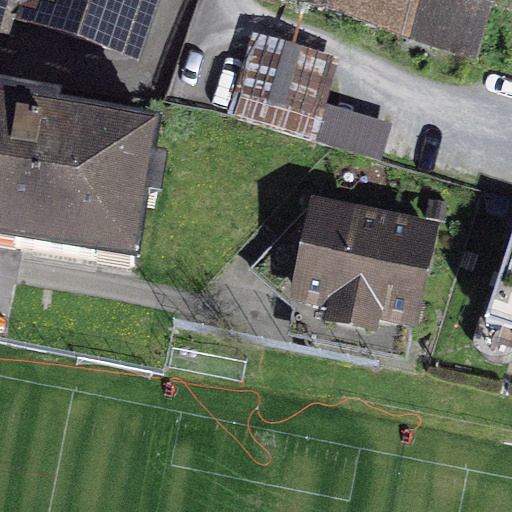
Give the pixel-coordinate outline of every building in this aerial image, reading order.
[(17,26),(138,67),(160,0),(0,0),(0,49),(4,51),(17,26)] [(263,0),(479,60),(496,0),(263,0)] [(340,60),(255,36),(228,121),(380,164),(391,126),(327,109),(340,60)] [(0,241),(142,264),(161,124),(57,107),(58,96),(0,85),(0,241)] [(379,323),(418,332),(441,224),(312,198),(310,206),(251,273),(290,306),(297,306),(293,322),(376,336),(379,323)] [(511,251),(488,325),(511,333),(511,251)]
